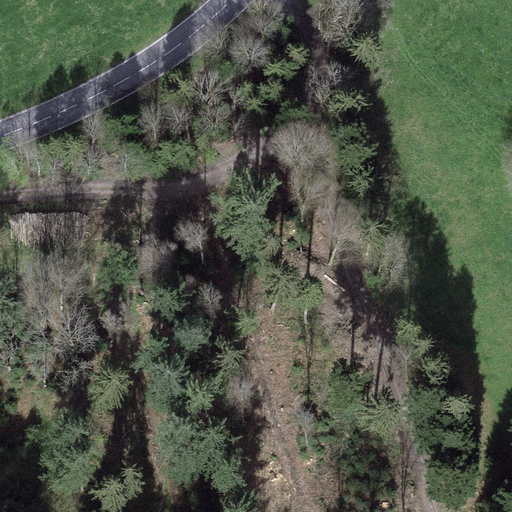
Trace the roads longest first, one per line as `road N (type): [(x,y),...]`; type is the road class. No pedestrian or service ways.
road 1 (track): [(309,56),(321,197),(435,511)]
road 2 (track): [(0,201),(176,185),(264,146),(295,106),(309,56),(280,0)]
road 3 (track): [(176,185),(129,255),(118,299),(168,511)]
road 4 (tertiary): [(224,0),(112,85),(0,136)]
road 5 (track): [(0,267),(88,242),(129,255)]
